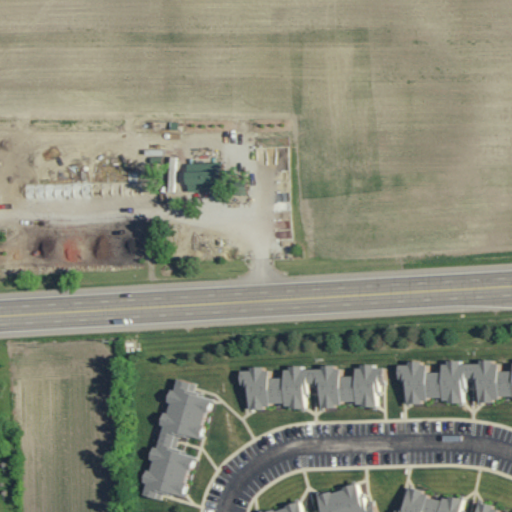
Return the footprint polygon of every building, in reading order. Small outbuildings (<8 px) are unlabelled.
[(219,163),(187,163),(187,192),(220,191),(219,163)] [(408,405),(434,399),(458,403),(464,401),(468,383),(475,381),(480,401),(486,402),(507,397),(511,398),(511,371),(500,370),(498,362),(481,359),(480,365),(456,361),(443,364),(442,373),(428,371),(426,363),(408,360),(407,366),(398,364),(408,405)] [(378,405),(385,368),(369,365),(357,368),(355,378),(342,375),(340,368),(327,366),(322,367),(322,371),(298,367),(285,370),(283,379),(270,377),(268,370),(255,368),(240,372),(249,408),(256,409),(278,403),(301,408),(308,406),(307,403),(310,388),(316,386),(322,409),(351,402),(373,406),(378,405)] [(184,497),(194,457),(176,452),(180,435),(201,440),(212,399),(189,393),(192,383),(175,378),(166,414),(165,414),(156,448),(152,447),(149,459),(150,459),(144,483),(145,483),(142,495),(161,500),(162,492),(184,497)] [(305,511),(303,502),(265,511),(376,511),(374,504),(366,506),(360,484),(317,496),(321,511),(305,511)] [(497,511),(494,504),(480,504),(476,511),(463,511),(463,497),(448,497),(441,500),(408,488),(398,511),(497,511)]
